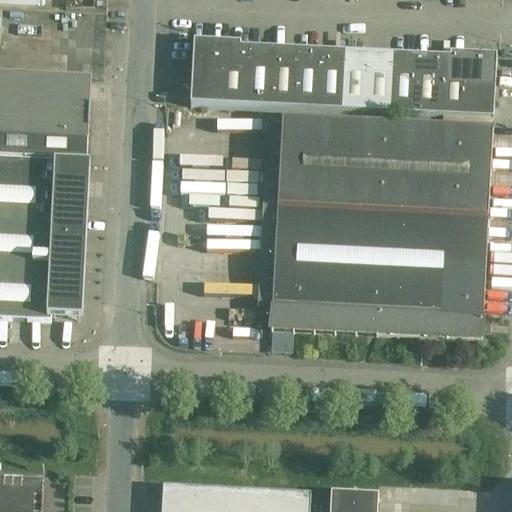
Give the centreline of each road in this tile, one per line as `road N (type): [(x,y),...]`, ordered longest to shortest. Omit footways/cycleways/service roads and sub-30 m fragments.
road 1 (unclassified): [(124,377),(511,393)]
road 2 (unclassified): [(124,377),(143,0)]
road 3 (unclassified): [(117,511),(124,377)]
road 4 (unclassified): [(0,371),(124,377)]
